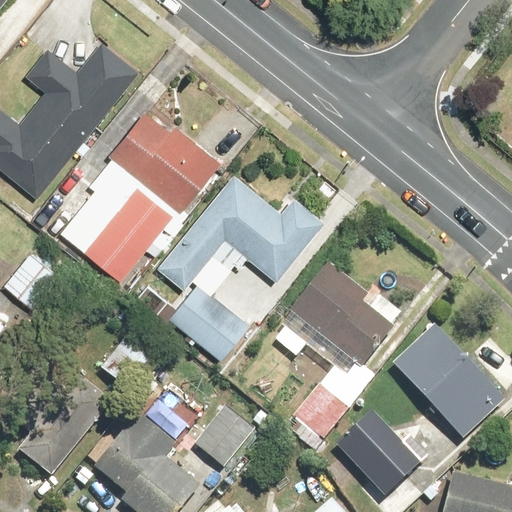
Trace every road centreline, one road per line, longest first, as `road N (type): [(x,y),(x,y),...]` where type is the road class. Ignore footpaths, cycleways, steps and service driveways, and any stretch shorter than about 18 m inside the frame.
road 1 (tertiary): [(217,0),(367,121)]
road 2 (tertiary): [(367,121),(511,243)]
road 3 (residential): [(367,121),(469,0)]
